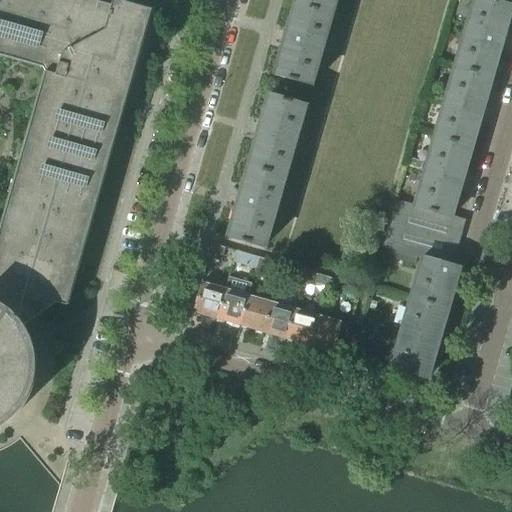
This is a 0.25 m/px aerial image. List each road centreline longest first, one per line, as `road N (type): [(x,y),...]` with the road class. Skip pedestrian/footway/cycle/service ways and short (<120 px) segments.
road 1 (residential): [(228,0),(131,338)]
road 2 (residential): [(463,434),(131,338)]
road 3 (residential): [(131,338),(79,511)]
road 4 (residential): [(511,107),(478,227),(484,255),(498,270)]
road 5 (residential): [(511,280),(463,434)]
